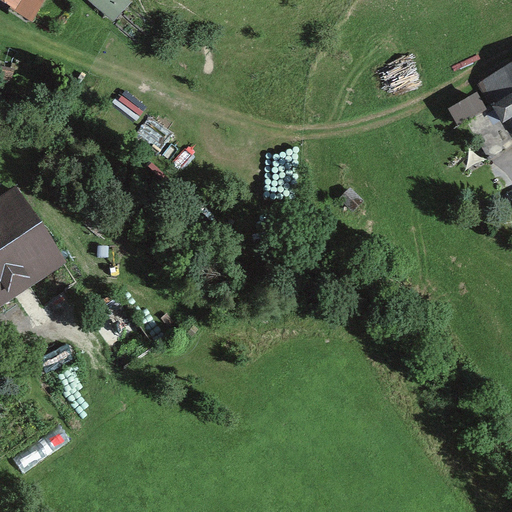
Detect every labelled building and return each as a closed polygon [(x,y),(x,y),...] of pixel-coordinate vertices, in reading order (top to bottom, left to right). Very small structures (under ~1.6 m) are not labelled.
[(0,0),(32,20),(44,0),(0,0)] [(133,0),(88,0),(114,22),(134,0),(133,0)] [(511,124),(511,74),(490,86),(511,124)] [(469,111),(461,95),(435,109),(443,124),(469,111)] [(0,304),(62,265),(16,193),(0,203),(0,304)]
